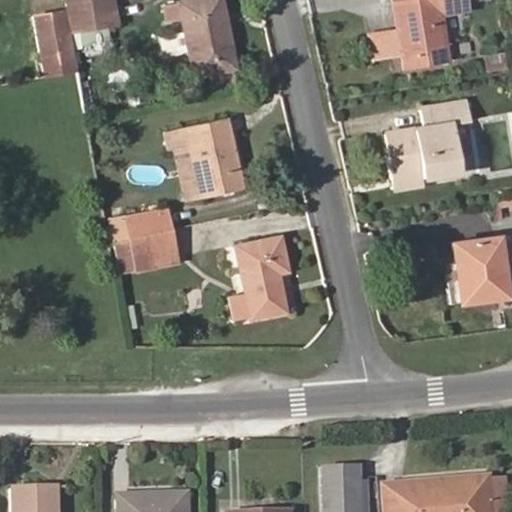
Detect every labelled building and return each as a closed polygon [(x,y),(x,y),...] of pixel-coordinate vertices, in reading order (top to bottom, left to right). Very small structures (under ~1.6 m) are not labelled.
[(116,23),(111,0),(64,0),(70,30),(116,23)] [(234,68),(225,24),(215,27),(209,0),(182,0),(177,1),(177,4),(164,7),(166,20),(180,17),(192,76),(234,68)] [(225,24),(220,0),(209,0),(215,27),(225,24)] [(448,60),(440,15),(467,11),(465,0),(391,0),(396,29),(384,31),(387,51),(399,49),(402,68),(448,60)] [(76,72),(65,10),(32,16),(43,78),(76,72)] [(166,53),(182,50),(179,34),(163,37),(166,53)] [(505,68),(503,53),(482,57),(485,71),(505,68)] [(456,172),(449,124),(467,121),(464,102),(419,109),(422,126),(382,133),(389,177),(420,172),(421,178),(456,172)] [(243,187),(226,117),(162,131),(166,149),(172,148),(187,145),(199,197),(243,187)] [(199,197),(187,145),(172,148),(184,200),(199,197)] [(421,178),(420,172),(389,177),(391,190),(422,185),(421,178)] [(169,230),(164,208),(124,216),(129,238),(169,230)] [(175,261),(169,230),(129,238),(113,241),(119,272),(175,261)] [(284,311),(276,272),(286,270),(278,236),(233,246),(244,294),(228,297),(233,319),(248,316),(249,318),(284,311)] [(505,296),(497,236),(450,242),(452,264),(441,266),(446,304),(505,296)] [(356,511),(356,481),(355,466),(318,467),(319,511),(356,511)] [(503,511),(501,477),(485,478),(487,511),(503,511)] [(487,511),(485,478),(380,487),(381,511),(487,511)] [(366,511),(365,480),(356,481),(356,511),(366,511)] [(55,511),(54,486),(9,487),(9,511),(55,511)] [(184,511),(184,493),(115,495),(115,511),(184,511)]
